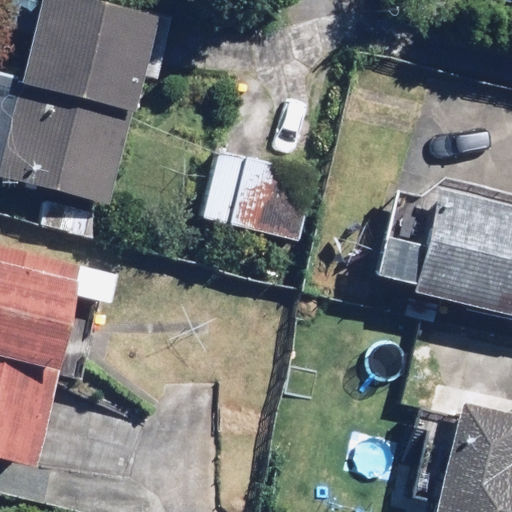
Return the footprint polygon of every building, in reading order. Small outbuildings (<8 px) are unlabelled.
[(0,66),(0,175),(110,204),(160,10),(120,0),(36,0),(19,71),(0,66)] [(511,0),(490,0),(489,6),(511,11),(511,0)] [(285,173),(222,149),(196,217),(259,241),(285,173)] [(511,208),(440,188),(416,287),(511,313),(511,208)] [(0,456),(36,465),(82,273),(0,254),(0,456)] [(424,419),(406,488),(441,497),(437,511),(511,511),(511,408),(467,397),(459,428),(424,419)]
